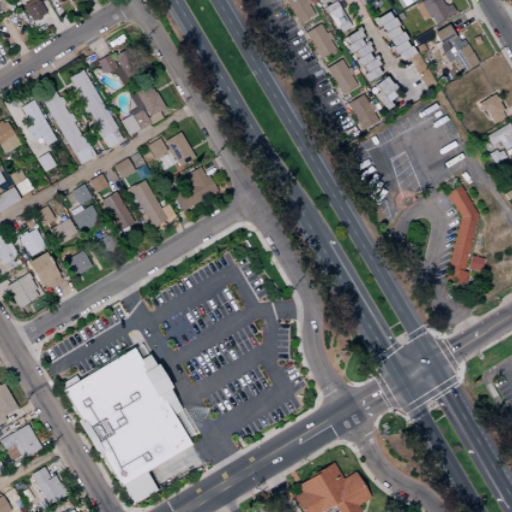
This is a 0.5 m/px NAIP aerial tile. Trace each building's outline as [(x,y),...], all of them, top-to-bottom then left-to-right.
[(26,0),(21,2),(27,21),(44,16),(38,0),(26,0)] [(312,16),(304,0),(282,0),(295,25),(312,16)] [(421,21),(429,17),(433,24),(454,14),(449,4),(442,8),(438,0),(422,0),(413,4),(421,21)] [(322,9),(336,33),(349,26),(334,2),(322,9)] [(373,19),(384,43),(387,42),(396,63),(410,56),(390,11),(373,19)] [(334,51),(325,32),(323,33),(319,25),(302,32),(315,60),(334,51)] [(476,64),(462,39),(456,42),(447,25),(431,33),(455,76),(476,64)] [(364,81),(379,74),(363,42),(362,42),(356,30),(342,37),(364,81)] [(108,53),(94,61),(102,75),(111,70),(119,83),(144,68),(130,44),(110,56),(108,53)] [(342,59),(324,67),(336,95),(354,87),(342,59)] [(119,141),(82,70),(68,77),(104,149),(119,141)] [(370,87),(382,104),(395,95),(382,78),(370,87)] [(125,135),(160,119),(157,112),(162,109),(150,84),(127,95),(134,111),(118,119),(125,135)] [(76,166),(90,158),(53,88),(39,96),(76,166)] [(504,117),(492,94),(474,104),(479,113),(483,111),(491,124),(504,117)] [(344,104),(359,131),(377,121),(367,103),(366,104),(361,95),(344,104)] [(53,141),(31,100),(18,108),(28,126),(23,129),(30,142),(38,137),(43,147),(53,141)] [(0,153),(0,154),(17,146),(5,120),(0,121),(0,153)] [(511,142),(504,126),(483,135),(488,146),(498,141),(505,155),(511,152),(511,142)] [(145,145),(152,159),(167,151),(176,168),(190,160),(177,134),(159,143),(157,138),(145,145)] [(504,158),(498,143),(487,148),(493,163),(504,158)] [(52,167),(47,153),(35,158),(40,172),(52,167)] [(118,180),(132,172),(125,158),(111,166),(118,180)] [(214,193),(200,166),(178,178),(185,189),(171,196),(180,212),(214,193)] [(17,196),(29,191),(19,169),(8,175),(17,196)] [(93,194),(106,186),(99,174),(85,182),(93,194)] [(68,191),(76,205),(89,199),(81,184),(68,191)] [(463,284),(466,270),(465,267),(467,257),(465,254),(473,215),(459,185),(444,193),(456,217),(443,280),(463,284)] [(0,210),(18,200),(10,187),(0,193),(0,210)] [(99,199),(115,233),(131,225),(115,192),(99,199)] [(77,232),(97,222),(89,205),(80,210),(78,206),(67,211),(77,232)] [(32,213),(40,226),(52,220),(44,206),(32,213)] [(73,236),(66,220),(47,229),(54,245),(73,236)] [(43,249),(34,228),(17,236),(26,256),(43,249)] [(118,249),(112,234),(91,243),(97,258),(118,249)] [(0,264),(15,257),(5,238),(0,240),(0,264)] [(89,268),(81,251),(61,260),(69,277),(89,268)] [(61,280),(44,252),(26,263),(43,291),(61,280)] [(481,259),(468,256),(465,269),(478,272),(481,259)] [(4,285),(15,308),(38,298),(27,274),(4,285)] [(61,388),(124,507),(154,491),(143,470),(188,447),(171,415),(179,411),(148,354),(137,360),(132,350),(61,388)] [(0,422),(4,421),(1,416),(15,409),(0,382),(0,381),(0,422)] [(37,451),(28,426),(0,436),(0,447),(6,463),(37,451)] [(53,475),(47,479),(41,467),(28,474),(45,506),(64,495),(53,475)] [(0,511),(8,511),(15,509),(6,493),(0,495),(0,511)]
